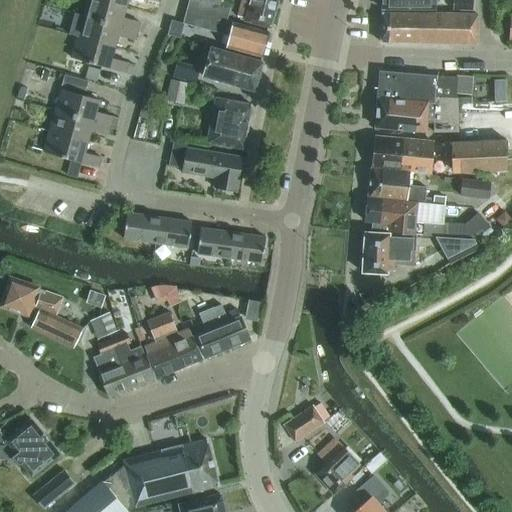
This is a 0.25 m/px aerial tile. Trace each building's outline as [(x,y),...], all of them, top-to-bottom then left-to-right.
[(127,6),(105,0),(87,0),(82,16),(138,31),(140,22),(124,17),(127,6)] [(215,0),(190,0),(187,11),(227,21),(232,5),(215,0)] [(244,21),(270,28),(277,0),(241,0),(237,15),(246,17),(244,21)] [(382,0),(382,9),(435,9),(435,0),(382,0)] [(457,0),(457,11),(470,11),(470,0),(457,0)] [(269,33),(227,21),(187,11),(184,24),(211,31),(231,36),(228,48),(262,57),(269,33)] [(380,42),(438,43),(476,43),(477,14),(438,13),(382,13),(380,42)] [(74,14),(68,34),(115,47),(118,35),(135,40),(138,31),(82,16),(74,14)] [(511,40),(511,16),(501,16),(501,31),(507,31),(508,41),(511,40)] [(171,24),(168,35),(181,38),(184,28),(171,24)] [(112,59),(115,47),(68,34),(68,36),(76,38),(71,57),(126,73),(128,63),(112,59)] [(202,77),(254,91),(262,62),(210,47),(202,77)] [(77,62),(74,73),(84,75),(86,65),(77,62)] [(176,66),(173,77),(196,83),(198,72),(176,66)] [(101,70),(89,67),(86,78),(98,81),(101,70)] [(454,77),(436,76),(380,72),(376,109),(377,110),(375,127),(425,131),(426,118),(434,119),(432,132),(459,131),(457,98),(456,98),(456,95),(470,96),(471,77),(454,75),(454,77)] [(88,81),(64,75),(61,87),(85,94),(88,81)] [(188,85),(172,81),(167,100),(184,104),(188,85)] [(510,82),(497,82),(498,103),(511,102),(510,82)] [(61,89),(56,111),(110,126),(110,125),(115,127),(118,119),(112,118),(113,117),(96,112),(99,100),(61,89)] [(207,142),(243,149),(251,105),(216,98),(207,142)] [(108,135),(110,126),(56,111),(50,131),(88,141),(91,130),(108,135)] [(84,153),(88,141),(50,131),(44,152),(70,159),(80,162),(99,167),(102,158),(84,153)] [(430,142),(374,137),(371,167),(430,173),(433,144),(430,142)] [(452,175),(509,174),(508,139),(452,140),(452,175)] [(242,157),(187,149),(186,150),(183,174),(215,178),(214,188),(236,191),(236,192),(237,192),(242,157)] [(80,162),(70,159),(66,175),(76,178),(80,162)] [(424,202),(424,196),(425,188),(408,186),(409,172),(371,168),(368,196),(424,202)] [(491,182),(462,179),(460,196),(489,199),(491,182)] [(434,195),(433,205),(446,206),(447,197),(434,195)] [(424,224),(423,235),(426,235),(473,238),(480,231),(488,225),(478,213),(466,224),(444,222),(446,206),(433,205),(368,197),(366,222),(372,222),(371,233),(415,235),(415,234),(415,224),(424,224)] [(143,241),(156,243),(159,217),(127,213),(123,238),(143,241)] [(189,241),(192,222),(159,217),(156,243),(188,247),(189,241)] [(197,254),(229,259),(233,233),(200,228),(199,241),(197,254)] [(480,231),(473,238),(446,254),(451,263),(488,241),(480,231)] [(415,235),(371,233),(365,232),(363,273),(387,274),(387,272),(393,272),(394,264),(413,266),(420,279),(449,265),(440,249),(429,255),(429,238),(442,237),(443,248),(446,254),(473,238),(426,235),(423,235),(415,234),(415,235)] [(265,241),(265,237),(233,233),(229,259),(262,263),(265,241)] [(191,256),(190,265),(200,266),(201,258),(191,256)] [(56,316),(62,297),(10,279),(2,304),(28,313),(30,306),(39,309),(30,327),(72,347),(82,329),(56,316)] [(164,297),(168,308),(180,303),(173,287),(154,287),(159,299),(164,297)] [(100,309),(102,300),(104,295),(88,290),(84,304),(93,307),(100,309)] [(129,300),(128,290),(114,292),(116,302),(129,300)] [(186,321),(200,315),(203,322),(192,327),(205,358),(250,340),(240,317),(239,317),(236,309),(225,314),(222,305),(215,308),(212,300),(197,306),(182,312),(186,321)] [(108,312),(101,315),(93,319),(88,320),(96,339),(115,331),(108,312)] [(157,377),(202,359),(189,328),(178,333),(169,312),(147,320),(153,334),(156,341),(144,346),(157,377)] [(126,334),(112,340),(131,388),(152,379),(140,348),(130,352),(126,345),(130,343),(126,334)] [(99,374),(108,397),(131,388),(112,340),(98,346),(101,355),(94,358),(97,365),(100,373),(99,374)] [(315,409),(324,422),(330,418),(321,405),(315,409)] [(284,425),(295,442),(324,422),(315,409),(313,406),(284,425)] [(32,477),(60,454),(31,419),(6,439),(0,431),(0,430),(0,429),(0,458),(0,459),(7,459),(12,457),(19,465),(21,463),(32,477)] [(296,445),(288,433),(278,440),(285,452),(296,445)] [(328,462),(315,474),(334,494),(352,477),(351,475),(349,477),(348,475),(358,465),(333,438),(318,452),(328,462)] [(63,499),(46,511),(127,511),(128,511),(135,505),(136,506),(193,493),(193,492),(218,486),(207,440),(124,461),(125,465),(103,484),(102,483),(94,475),(92,472),(62,498),(63,499)] [(373,458),(364,466),(371,474),(380,466),(373,458)] [(33,495),(43,508),(74,483),(64,470),(33,495)] [(366,502),(354,511),(384,511),(377,503),(388,493),(374,476),(356,491),(366,502)] [(224,511),(220,495),(180,505),(181,511),(224,511)]
